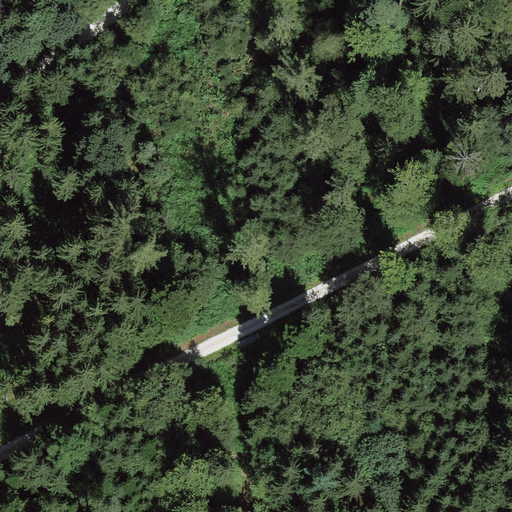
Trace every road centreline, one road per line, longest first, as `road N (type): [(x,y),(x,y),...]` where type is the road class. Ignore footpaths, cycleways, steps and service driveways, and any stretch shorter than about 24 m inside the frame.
road 1 (track): [(511,200),(0,456)]
road 2 (track): [(0,93),(132,0)]
